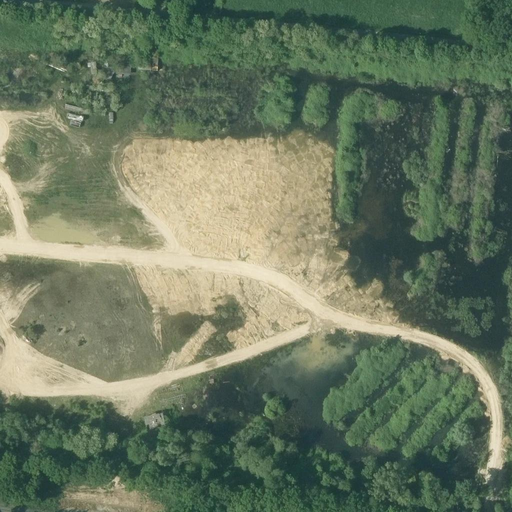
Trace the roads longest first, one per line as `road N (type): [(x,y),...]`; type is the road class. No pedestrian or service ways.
road 1 (track): [(501,511),(491,473),(493,407),(475,371),(431,344),(353,324),(326,320),(145,392),(0,391)]
road 2 (track): [(0,243),(220,266),(288,289),(326,320)]
road 3 (track): [(104,164),(190,265)]
road 4 (track): [(0,1),(127,13)]
